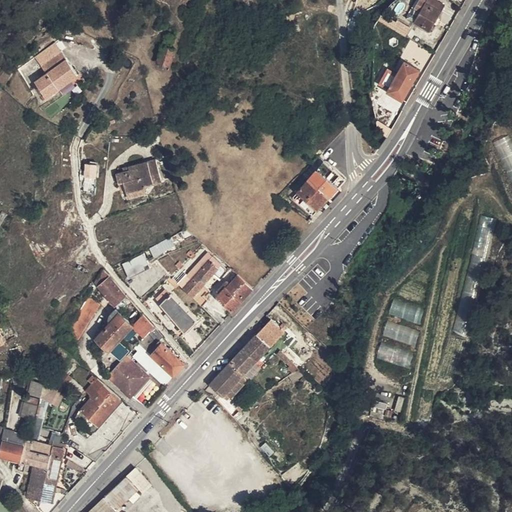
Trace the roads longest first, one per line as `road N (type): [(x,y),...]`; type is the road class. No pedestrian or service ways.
road 1 (primary): [(67,511),(368,182)]
road 2 (unknown): [(199,368),(103,266),(77,219),(65,151),(97,78)]
road 3 (primary): [(368,182),(481,0)]
road 4 (residential): [(368,182),(353,149),(338,0)]
